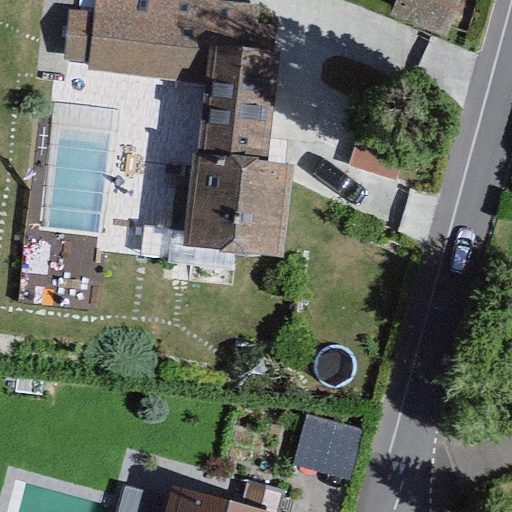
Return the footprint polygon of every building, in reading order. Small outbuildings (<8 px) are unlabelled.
[(303,18),(137,0),(98,0),(90,78),(206,91),(188,258),(275,267),(303,18)] [(400,0),(398,8),(453,27),(462,0),(400,0)] [(353,162),(402,177),(411,148),(362,133),(353,162)] [(346,477),(361,436),(314,418),(299,460),(346,477)] [(273,511),(173,487),(166,511),(273,511)]
